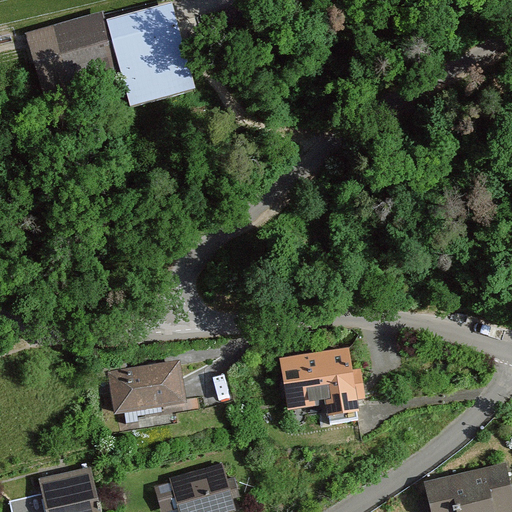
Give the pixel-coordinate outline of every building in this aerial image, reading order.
[(164,0),(30,41),(48,100),(185,59),(166,0),(164,0)] [(353,343),(283,354),(292,408),(331,401),(333,416),(372,410),(365,366),(357,367),(353,343)] [(111,368),(119,412),(191,399),(183,355),(111,368)] [(230,450),(157,471),(167,506),(179,503),(181,511),(222,511),(246,505),(230,450)] [(511,511),(511,454),(428,473),(436,511),(511,511)] [(105,511),(92,464),(42,477),(51,511),(105,511)]
